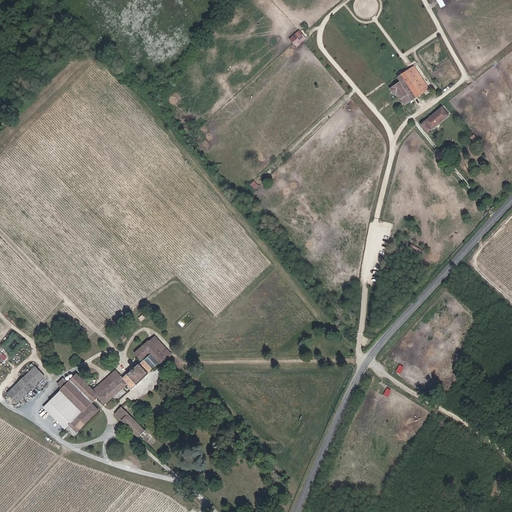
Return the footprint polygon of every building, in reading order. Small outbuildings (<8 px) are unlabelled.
[(297,46),(307,38),(300,29),(290,38),(297,46)] [(410,66),(396,76),(397,77),(394,79),(397,83),(387,91),(391,96),(393,94),(403,106),(427,89),(426,88),(428,86),(414,65),(411,67),(410,66)] [(440,108),(420,125),(425,132),(428,130),(430,131),(447,117),(440,108)] [(256,189),(260,185),(255,179),(251,183),(256,189)] [(91,391),(75,375),(59,391),(80,412),(73,420),(81,427),(97,411),(90,403),(96,398),(103,404),(126,385),(130,388),(132,387),(153,369),(154,368),(159,366),(171,355),(153,336),(133,352),(141,362),(134,367),(133,367),(131,368),(130,368),(128,369),(128,371),(127,372),(127,373),(125,375),(124,374),(120,377),(118,376),(99,393),(93,388),(91,391)] [(400,364),(396,371),(401,373),(405,366),(400,364)] [(33,368),(5,395),(15,404),(42,377),(33,368)] [(387,387),(384,394),(389,397),(392,389),(387,387)] [(113,397),(107,401),(111,406),(116,401),(113,397)] [(142,432),(132,421),(121,408),(114,413),(135,438),(142,432)]
